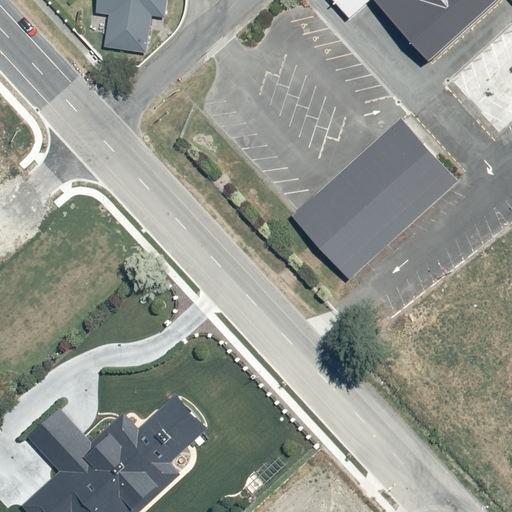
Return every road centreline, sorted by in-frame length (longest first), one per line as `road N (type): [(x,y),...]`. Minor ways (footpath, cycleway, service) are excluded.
road 1 (tertiary): [(93,130),(448,511)]
road 2 (tertiary): [(0,29),(93,130)]
road 3 (residential): [(0,216),(93,130)]
